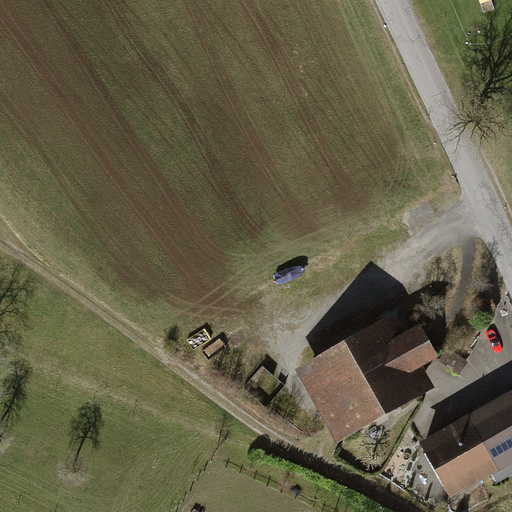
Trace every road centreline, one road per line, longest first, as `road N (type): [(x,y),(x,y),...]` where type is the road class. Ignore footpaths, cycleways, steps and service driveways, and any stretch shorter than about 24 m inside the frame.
road 1 (track): [(0,245),(38,264),(242,418),(369,487)]
road 2 (unclassified): [(394,0),(511,262)]
